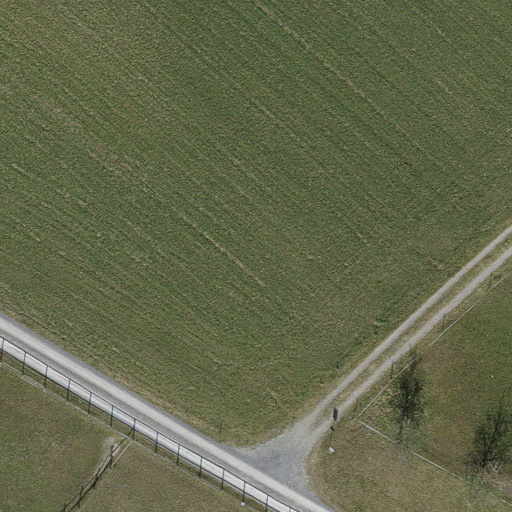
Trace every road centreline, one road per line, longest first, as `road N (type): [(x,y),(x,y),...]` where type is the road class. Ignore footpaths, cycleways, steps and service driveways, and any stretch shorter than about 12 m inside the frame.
road 1 (residential): [(303,511),(0,332)]
road 2 (track): [(511,246),(249,480)]
